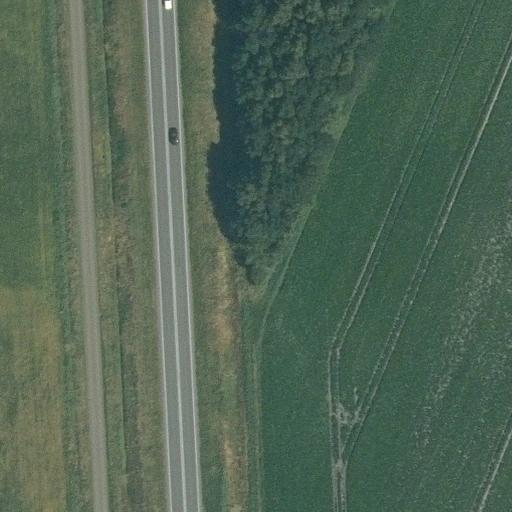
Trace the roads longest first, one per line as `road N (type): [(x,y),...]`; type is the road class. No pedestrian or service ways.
road 1 (unclassified): [(99,511),(75,0)]
road 2 (trunk): [(183,511),(160,0)]
